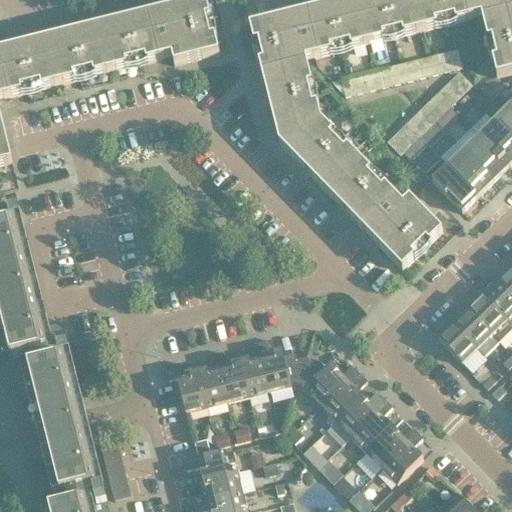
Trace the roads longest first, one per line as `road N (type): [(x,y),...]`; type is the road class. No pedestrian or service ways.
road 1 (residential): [(97,214),(75,133),(176,107),(342,278)]
road 2 (residential): [(342,278),(129,334)]
road 3 (residential): [(117,291),(51,307),(32,230),(97,214)]
road 4 (residential): [(511,486),(398,368),(391,350),(397,332)]
road 5 (residential): [(397,332),(511,224)]
road 6 (residential): [(0,447),(145,406)]
